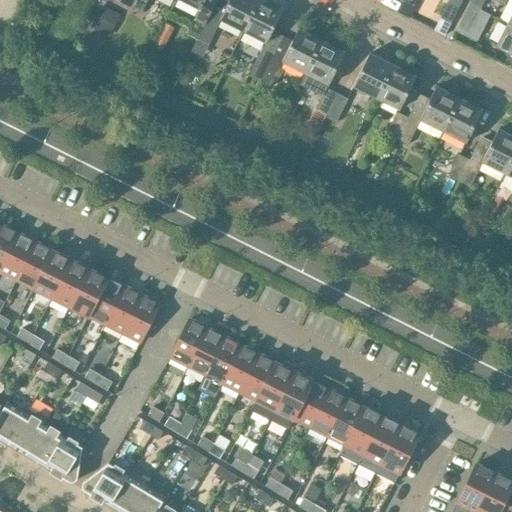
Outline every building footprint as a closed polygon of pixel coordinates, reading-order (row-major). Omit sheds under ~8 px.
[(119,0),(142,11),(147,0),(119,0)] [(186,33),(199,40),(219,0),(182,0),(199,8),(186,33)] [(220,19),(245,31),(260,0),(229,0),(229,1),(227,0),(219,0),(199,40),(208,44),(220,19)] [(260,0),(245,31),(240,42),(260,52),(248,75),(261,82),(283,39),(270,33),(282,9),(263,0),(260,0)] [(462,0),(449,0),(441,16),(452,22),(462,0)] [(470,0),(469,3),(480,9),(484,0),(470,0)] [(480,9),(469,3),(457,27),(468,33),(480,9)] [(511,24),(509,23),(497,46),(509,52),(504,62),(511,66),(511,24)] [(283,61),(307,74),(323,41),(298,29),(291,43),(283,39),(261,82),(270,86),(283,61)] [(323,41),(307,74),(328,84),(344,52),(323,41)] [(355,86),(378,98),(395,65),(371,53),(355,86)] [(395,65),(378,98),(401,109),(417,76),(395,65)] [(312,115),(325,121),(338,94),(326,87),(312,115)] [(410,118),(400,139),(410,144),(421,123),(422,120),(444,131),(461,98),(438,87),(431,102),(421,96),(410,118)] [(347,98),(338,94),(325,121),(331,124),(333,118),(337,120),(347,98)] [(483,110),(461,98),(444,131),(467,142),(483,110)] [(400,139),(410,118),(399,112),(388,133),(400,139)] [(471,160),(461,181),(472,187),(482,165),(481,165),(483,161),(507,173),(511,162),(511,135),(499,129),(492,144),(482,139),(471,160)] [(450,176),(461,181),(471,160),(469,159),(461,154),(450,176)] [(0,225),(0,268),(18,233),(1,224),(0,225)] [(0,268),(0,271),(16,279),(35,242),(18,233),(0,268)] [(16,279),(33,288),(52,250),(35,242),(16,279)] [(33,288),(51,297),(70,259),(52,250),(33,288)] [(51,297),(70,306),(89,269),(70,259),(51,297)] [(70,306),(88,315),(107,278),(89,269),(70,306)] [(88,315),(105,324),(124,286),(107,278),(88,315)] [(105,324),(122,333),(141,295),(124,286),(105,324)] [(141,295),(122,333),(140,342),(159,304),(141,295)] [(0,314),(0,326),(5,329),(10,320),(0,314)] [(188,365),(206,328),(189,319),(170,356),(188,365)] [(28,343),(33,334),(22,327),(17,336),(28,343)] [(188,365),(205,374),(224,336),(206,328),(188,365)] [(44,341),(33,334),(28,343),(39,350),(44,341)] [(205,374),(222,383),(241,345),(224,336),(205,374)] [(222,383),(239,391),(258,354),(241,345),(222,383)] [(26,370),(30,363),(31,363),(36,354),(27,349),(22,358),(23,359),(19,366),(26,370)] [(63,364),(68,355),(57,349),(52,357),(63,364)] [(239,391),(255,399),(256,400),(275,362),(258,354),(239,391)] [(79,362),(68,355),(63,364),(74,371),(79,362)] [(49,374),(54,366),(47,361),(42,370),(49,374)] [(293,371),(275,362),(256,400),(255,399),(250,411),(269,420),(293,371)] [(54,366),(49,374),(56,378),(61,370),(54,366)] [(96,384),(101,375),(90,368),(84,377),(96,384)] [(312,381),(293,371),(269,420),(288,429),(293,418),(312,381)] [(101,375),(96,384),(107,390),(112,382),(101,375)] [(87,397),(92,388),(80,381),(75,390),(87,397)] [(293,418),(310,427),(329,389),(312,381),(293,418)] [(92,388),(87,397),(97,403),(103,394),(92,388)] [(310,427),(327,435),(346,398),(329,389),(310,427)] [(327,435),(344,444),(363,406),(346,398),(327,435)] [(26,413),(7,402),(0,414),(0,439),(7,444),(26,413)] [(26,455),(44,424),(48,417),(30,406),(26,413),(7,444),(26,455)] [(153,406),(147,415),(158,421),(164,413),(153,406)] [(381,416),(363,406),(344,444),(339,455),(357,464),(362,453),(381,416)] [(186,438),(191,429),(196,422),(185,415),(180,423),(175,431),(186,438)] [(175,431),(180,423),(169,416),(164,425),(175,431)] [(400,425),(381,416),(362,453),(357,464),(375,473),(400,425)] [(151,435),(156,426),(145,420),(140,428),(151,435)] [(26,455),(44,466),(63,436),(44,424),(26,455)] [(394,482),(400,472),(419,434),(400,425),(375,473),(394,482)] [(156,426),(151,435),(158,439),(163,431),(156,426)] [(77,477),(77,476),(82,447),(63,436),(44,466),(68,481),(69,481),(70,482),(72,482),(73,481),(75,481),(75,480),(76,479),(77,477)] [(208,451),(213,443),(202,436),(197,445),(208,451)] [(224,449),(213,443),(208,451),(219,458),(224,449)] [(188,457),(193,449),(186,444),(181,453),(188,457)] [(188,457),(197,462),(202,466),(207,457),(193,449),(188,457)] [(253,479),(258,470),(263,461),(252,454),(247,463),(242,472),(253,479)] [(242,472),(247,463),(236,456),(231,465),(242,472)] [(84,490),(85,491),(109,505),(127,474),(108,463),(84,481),(83,482),(82,483),(82,484),(82,485),(82,487),(82,488),(83,489),(84,490)] [(452,511),(474,511),(494,472),(476,463),(451,511),(452,511)] [(225,479),(230,471),(219,464),(214,473),(225,479)] [(120,511),(129,511),(146,485),(150,478),(131,467),(127,474),(109,505),(120,511)] [(281,484),(280,483),(285,474),(275,468),(265,486),(276,492),(281,484)] [(230,471),(225,479),(232,484),(237,475),(230,471)] [(497,511),(511,482),(511,481),(494,472),(474,511),(497,511)] [(511,511),(511,482),(497,511),(511,511)] [(310,483),(303,497),(314,503),(322,489),(310,483)] [(281,484),(276,492),(287,499),(292,490),(281,484)] [(154,511),(164,496),(146,485),(129,511),(154,511)] [(262,502),(267,493),(260,489),(255,497),(262,502)] [(267,493),(262,502),(269,506),(274,497),(267,493)] [(180,511),(183,508),(164,496),(154,511),(180,511)] [(303,497),(298,506),(308,511),(309,511),(314,503),(303,497)] [(318,499),(315,504),(322,508),(326,503),(318,499)] [(314,503),(309,511),(324,511),(325,510),(322,508),(315,504),(314,503)]
